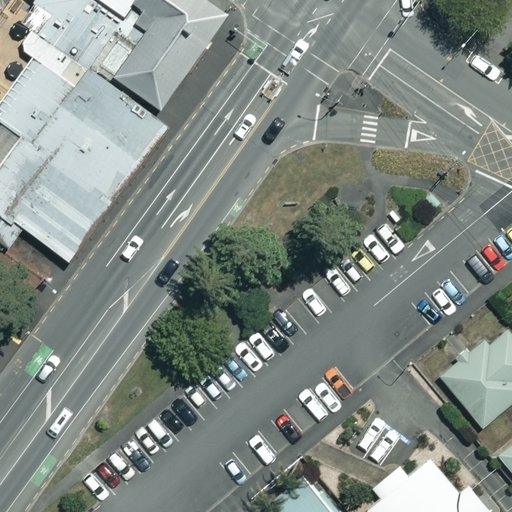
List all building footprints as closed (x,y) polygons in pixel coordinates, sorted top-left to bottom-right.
[(129,19),(102,0),(39,0),(16,33),(27,41),(28,52),(36,58),(0,108),(0,118),(5,122),(0,129),(0,243),(11,251),(27,228),(53,246),(151,110),(156,103),(120,77),(161,20),(139,4),(129,19)] [(139,4),(142,0),(102,0),(129,19),(139,4)] [(120,77),(156,103),(168,111),(236,15),(214,0),(142,0),(139,4),(161,20),(120,77)] [(151,110),(53,246),(73,261),(75,263),(174,127),(171,125),(151,110)] [(511,330),(511,329),(447,378),(486,428),(511,407),(511,330)] [(511,448),(502,458),(511,468),(511,448)] [(461,489),(435,459),(371,511),(496,511),(471,481),(461,489)] [(323,495),(306,475),(265,508),(268,511),(342,511),(326,492),(323,495)]
